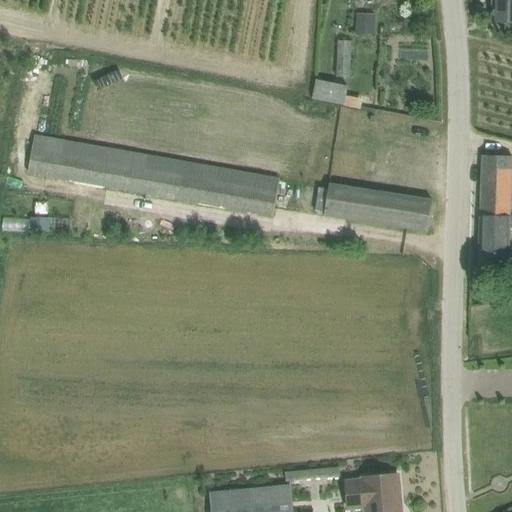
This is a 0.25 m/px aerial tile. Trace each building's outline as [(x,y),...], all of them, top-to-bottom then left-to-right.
[(511,23),(511,0),(493,0),(492,23),(511,23)] [(375,14),(357,13),(356,35),(374,36),(375,14)] [(339,76),(352,76),(353,40),(340,40),(339,76)] [(348,86),(317,80),(313,99),(344,105),(348,86)] [(274,216),(281,179),(36,136),(30,173),(274,216)] [(510,270),(511,205),(511,156),(483,156),(481,216),(479,269),(510,270)] [(325,216),(427,232),(433,200),(330,185),(329,188),(325,212),(325,216)] [(316,211),(325,212),(329,188),(319,187),(316,211)] [(31,218),(31,231),(51,232),(51,218),(31,218)] [(364,511),(401,511),(398,474),(362,479),(362,483),(345,485),(347,511),(364,510),(364,511)] [(211,511),(292,511),(290,488),(210,495),(211,511)]
